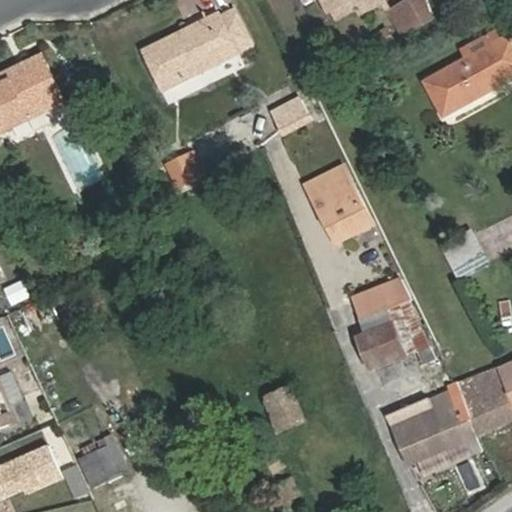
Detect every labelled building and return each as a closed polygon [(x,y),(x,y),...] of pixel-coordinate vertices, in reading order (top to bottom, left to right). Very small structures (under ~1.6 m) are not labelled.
[(328,0),(333,9),(349,0),(353,8),(361,4),(358,0),(366,0),(373,12),(386,5),(390,3),(388,0),(328,0)] [(439,17),(432,0),(413,0),(401,8),(415,33),(439,17)] [(390,3),(386,5),(405,39),(415,33),(401,8),(396,10),(392,2),(390,3)] [(222,16),(148,51),(166,89),(241,54),(240,51),(253,44),(237,12),(224,19),(222,16)] [(366,38),(375,56),(398,44),(389,27),(366,38)] [(488,49),(429,81),(446,115),(511,79),(511,36),(503,41),(498,32),(484,40),(488,49)] [(0,119),(4,118),(9,129),(67,101),(44,55),(0,76),(0,119)] [(298,102),(272,115),(281,133),(305,116),(298,102)] [(281,133),(277,136),(280,140),(308,120),(305,116),(281,133)] [(189,157),(173,164),(184,186),(200,179),(189,157)] [(173,164),(169,166),(180,188),(184,186),(173,164)] [(309,185),(313,193),(349,175),(345,167),(309,185)] [(349,175),(313,193),(338,243),(375,225),(359,195),(349,175)] [(378,186),(359,195),(375,225),(382,237),(400,228),(378,186)] [(446,248),(462,279),(491,263),(474,232),(446,248)] [(374,370),(431,347),(413,303),(365,322),(370,334),(361,337),(374,370)] [(511,360),(458,385),(460,389),(478,436),(511,420),(511,360)] [(0,430),(17,423),(0,382),(0,430)] [(267,397),(282,431),(309,420),(296,386),(267,397)] [(413,465),(478,436),(460,389),(393,415),(413,465)] [(112,435),(75,456),(95,489),(131,468),(112,435)] [(77,464),(64,470),(77,497),(90,491),(77,464)] [(279,504),(303,492),(294,477),(270,490),(279,504)] [(340,511),(407,511),(396,483),(338,503),(340,511)]
